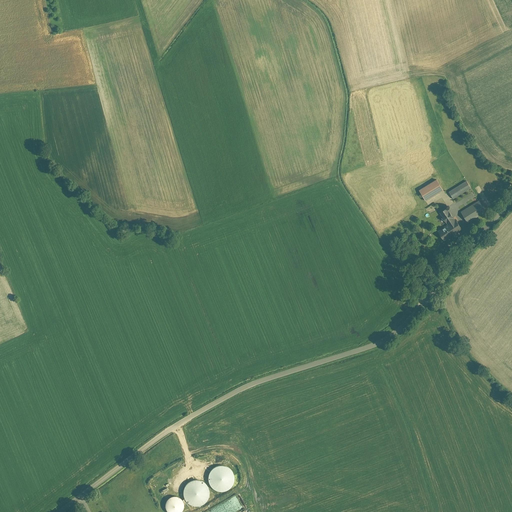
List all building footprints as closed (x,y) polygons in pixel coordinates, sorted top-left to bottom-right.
[(439,179),(421,190),(427,200),(445,190),(439,179)] [(472,188),(467,180),(449,191),(454,198),(472,188)] [(481,200),(462,212),(469,222),(488,211),(481,200)] [(430,214),(436,210),(434,205),(427,208),(430,214)] [(449,225),(439,231),(445,240),(454,234),(456,237),(460,234),(458,231),(463,228),(459,220),(458,221),(449,207),(441,212),(449,225)] [(215,468),(209,473),(208,480),(211,487),(216,492),(224,492),(230,489),(234,482),(233,475),(229,469),(222,466),(215,468)] [(187,484),(184,490),(184,498),(188,504),(195,507),(202,505),(208,500),(210,493),(207,486),(201,482),(194,481),(187,484)] [(175,497),(170,498),(166,502),(165,507),(166,511),(182,511),(184,509),(184,503),(180,499),(175,497)]
